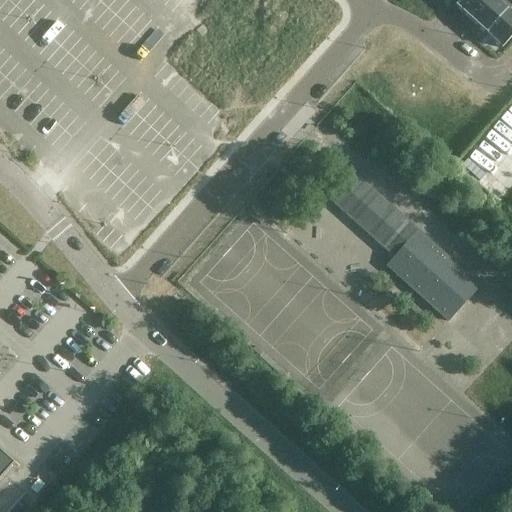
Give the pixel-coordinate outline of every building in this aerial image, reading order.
[(470,21),(489,0),(461,0),(460,2),(455,7),(470,21)] [(485,35),(507,11),(495,0),(489,0),(470,21),(485,35)] [(501,49),(511,37),(511,15),(507,11),(485,35),(501,49)] [(448,322),(479,286),(354,174),(331,201),(394,258),(386,267),(448,322)] [(0,479),(13,466),(0,454),(0,479)]
